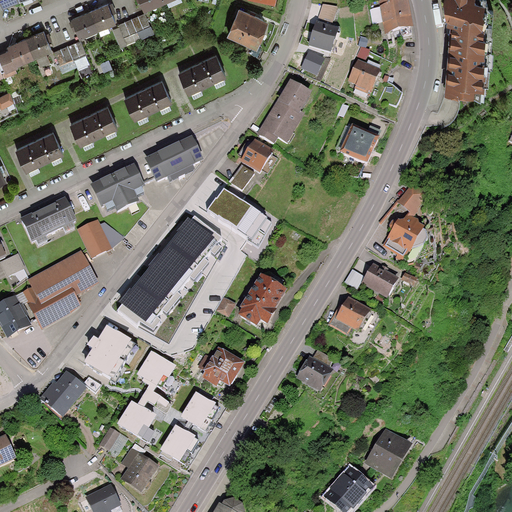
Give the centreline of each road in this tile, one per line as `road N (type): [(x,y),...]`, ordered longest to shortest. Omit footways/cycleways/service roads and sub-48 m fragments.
road 1 (secondary): [(422,0),(427,80),(383,186),(187,511)]
road 2 (residential): [(260,90),(29,390)]
road 3 (residential): [(0,212),(260,90)]
road 4 (residential): [(387,506),(465,387),(511,287)]
